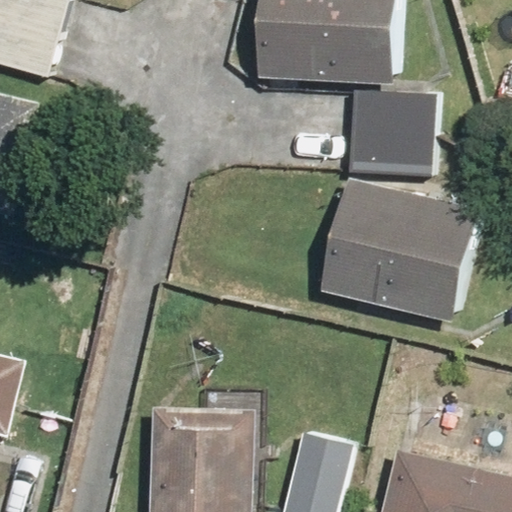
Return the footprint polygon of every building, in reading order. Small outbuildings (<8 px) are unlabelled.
[(403,0),(267,0),(264,75),(400,80),(403,0)] [(0,88),(0,206),(37,214),(63,102),(0,88)] [(484,204),(355,174),(328,289),(457,319),(484,204)] [(36,359),(0,350),(0,429),(19,434),(36,359)] [(263,511),(266,405),(159,403),(156,511),(263,511)] [(343,511),(358,442),(306,431),(288,511),(343,511)] [(511,511),(511,470),(404,444),(387,511),(511,511)]
